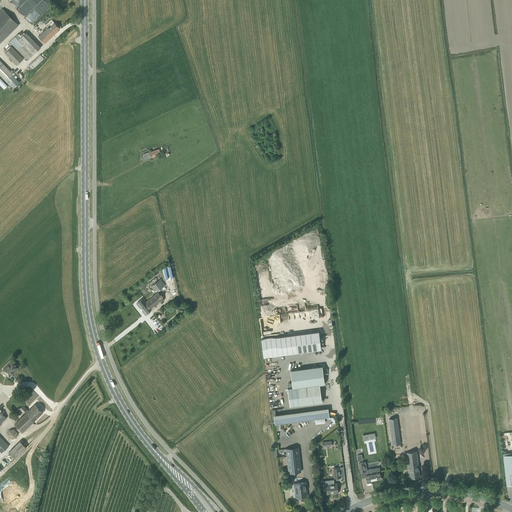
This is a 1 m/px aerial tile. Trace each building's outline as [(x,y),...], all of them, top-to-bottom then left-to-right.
[(0,42),(18,25),(3,9),(0,11),(0,42)] [(38,37),(45,43),(58,30),(57,29),(59,27),(55,23),(49,28),(48,27),(38,37)] [(13,45),(19,52),(27,60),(40,48),(26,32),(13,45)] [(23,59),(17,52),(11,46),(5,53),(17,65),(23,59)] [(40,55),(29,65),(33,69),(44,59),(40,55)] [(13,74),(0,60),(0,75),(6,82),(13,74)] [(159,147),(140,154),(142,162),(161,155),(159,147)] [(158,291),(165,285),(160,279),(151,287),(155,292),(157,290),(158,291)] [(136,303),(145,314),(164,300),(158,292),(145,302),(144,301),(144,302),(141,299),(136,303)] [(317,330),(261,338),(264,355),(320,347),(317,330)] [(2,370),(8,376),(10,374),(11,375),(14,372),(13,371),(18,366),(12,361),(2,370)] [(293,388),(319,384),(324,384),(322,366),(291,371),(293,388)] [(293,388),(287,389),(290,406),(300,405),(322,402),(319,384),(293,388)] [(28,411),(23,405),(20,408),(24,412),(25,411),(26,412),(25,413),(26,413),(15,424),(22,432),(43,412),(35,404),(28,411)] [(397,418),(389,419),(392,445),(400,444),(397,418)] [(9,430),(7,435),(11,439),(16,438),(18,433),(14,429),(9,430)] [(0,450),(2,453),(9,446),(0,436),(0,450)] [(8,452),(15,458),(26,447),(20,440),(8,452)] [(298,447),(286,448),(288,473),(300,472),(298,447)] [(419,476),(416,451),(406,453),(410,477),(419,476)] [(511,484),(511,453),(503,455),(506,485),(511,484)] [(379,471),(378,469),(372,470),(373,472),(365,474),(367,482),(371,481),(371,480),(376,479),(377,480),(381,479),(380,471),(379,471)] [(324,489),(326,489),(327,493),(333,492),(333,493),(338,493),(337,483),(334,484),(334,479),(323,480),(323,482),(323,485),(324,489)] [(296,488),(297,497),(307,496),(305,482),(294,483),(294,488),(296,488)]
